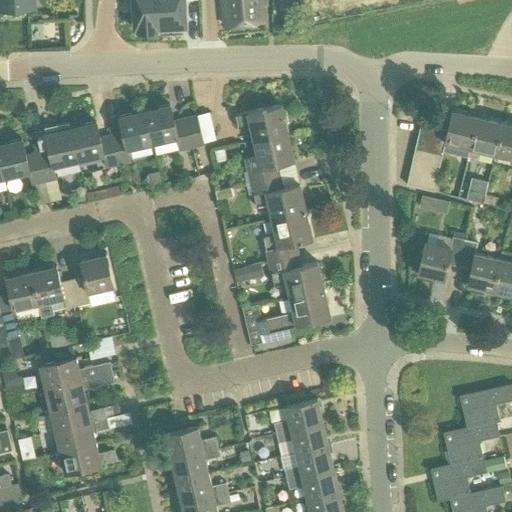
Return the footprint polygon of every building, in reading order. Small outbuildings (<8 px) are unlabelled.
[(0,0),(0,13),(36,11),(35,0),(0,0)] [(157,27),(159,27),(157,0),(132,0),(134,29),(136,28),(136,31),(157,30),(157,27)] [(157,0),(159,27),(186,26),(185,0),(184,0),(157,0)] [(220,0),(223,24),(263,20),(261,0),(220,0)] [(170,103),(144,109),(152,143),(177,137),(180,149),(192,147),(185,118),(174,120),(170,103)] [(250,126),(253,140),(288,132),(281,104),(235,114),(238,128),(250,126)] [(123,133),(111,136),(118,164),(130,161),(128,148),(152,143),(144,109),(119,115),(123,133)] [(197,115),(203,140),(215,137),(208,112),(197,115)] [(452,112),(448,130),(445,143),(460,146),(459,154),(468,156),(477,118),(452,112)] [(185,118),(192,147),(204,144),(203,140),(197,115),(185,118)] [(477,118),(468,156),(477,158),(478,151),(495,155),(503,124),(477,118)] [(104,154),(106,166),(118,164),(111,136),(100,138),(96,120),(69,127),(78,160),(104,154)] [(418,137),(444,143),(445,143),(448,130),(421,124),(418,137)] [(511,125),(504,124),(503,124),(495,155),(511,158),(511,125)] [(53,166),(78,160),(69,127),(45,132),(49,150),(37,153),(44,181),(56,178),(53,166)] [(288,132),(253,140),(256,154),(245,157),(250,182),(275,176),(273,165),(294,160),(288,132)] [(418,137),(416,148),(442,155),(444,143),(418,137)] [(0,142),(0,162),(3,178),(29,172),(32,184),(44,181),(37,153),(26,155),(22,138),(0,142)] [(416,148),(413,161),(439,167),(442,155),(416,148)] [(215,151),(218,161),(226,159),(224,149),(215,151)] [(439,167),(413,161),(410,173),(436,179),(439,167)] [(436,179),(410,173),(407,185),(433,191),(436,179)] [(275,176),(250,182),(256,207),(268,204),(271,219),(306,211),(299,182),(278,187),(275,176)] [(64,201),(64,181),(46,182),(46,201),(64,201)] [(86,194),(88,202),(125,193),(124,190),(119,191),(118,187),(86,194)] [(215,192),(216,199),(233,195),(231,189),(215,192)] [(466,199),(482,203),(484,194),(468,190),(466,199)] [(486,194),(484,203),(495,206),(497,197),(486,194)] [(419,206),(431,209),(433,198),(431,198),(422,195),(419,206)] [(306,211),(271,219),(274,233),(262,236),(268,260),(293,254),(291,244),(312,239),(306,211)] [(460,266),(466,240),(428,232),(418,273),(444,279),(447,263),(460,266)] [(477,243),(466,240),(460,266),(471,269),(468,284),(493,290),(500,258),(475,252),(477,243)] [(511,252),(502,250),(500,258),(493,290),(511,294),(511,252)] [(71,278),(77,305),(89,302),(87,291),(113,286),(106,254),(80,260),(84,275),(71,278)] [(296,265),(293,254),(268,260),(274,285),(286,282),(289,297),(324,289),(317,260),(296,265)] [(31,271),(38,303),(41,316),(54,313),(51,300),(63,297),(66,307),(77,305),(71,278),(59,281),(56,266),(31,271)] [(251,278),(249,266),(233,270),(236,282),(251,278)] [(38,303),(31,271),(6,277),(9,292),(0,294),(0,305),(5,326),(7,337),(19,334),(13,308),(38,303)] [(324,289),(289,297),(293,311),(257,320),(260,333),(330,317),(324,289)] [(65,346),(53,349),(55,360),(68,357),(75,355),(73,344),(65,346)] [(77,362),(75,355),(68,357),(55,360),(39,363),(45,387),(112,371),(110,361),(78,368),(77,362)] [(20,393),(14,367),(14,366),(1,368),(8,396),(20,393)] [(112,371),(45,387),(39,388),(41,393),(46,392),(50,408),(86,399),(83,388),(114,381),(112,371)] [(460,395),(467,427),(495,421),(499,421),(495,403),(511,399),(511,386),(511,384),(460,395)] [(273,422),(277,436),(323,424),(317,397),(285,405),(288,419),(273,422)] [(86,399),(50,408),(44,409),(45,414),(51,413),(54,429),(106,417),(104,407),(88,410),(86,399)] [(106,417),(112,415),(110,405),(104,407),(106,417)] [(115,426),(112,415),(106,417),(109,427),(115,426)] [(59,450),(95,441),(93,431),(109,427),(106,417),(54,429),(49,431),(50,435),(56,434),(59,450)] [(495,421),(467,427),(444,432),(451,464),(483,457),(479,440),(498,435),(495,421)] [(293,438),(296,453),(328,446),(323,424),(277,436),(278,442),(293,438)] [(165,433),(172,460),(218,449),(215,436),(200,439),(197,425),(165,433)] [(0,441),(10,439),(8,429),(0,430),(0,441)] [(248,438),(224,446),(228,455),(251,447),(248,438)] [(0,451),(12,449),(10,439),(0,441),(0,451)] [(95,441),(59,450),(54,451),(55,456),(61,455),(65,473),(101,464),(100,463),(116,460),(114,449),(98,452),(95,441)] [(284,468),(286,477),(333,466),(328,446),(296,453),(299,465),(284,468)] [(172,474),(174,481),(208,473),(205,459),(220,455),(218,449),(172,460),(175,474),(172,474)] [(483,457),(451,464),(431,468),(438,500),(449,498),(470,493),(466,476),(486,471),(483,461),(483,457)] [(503,457),(483,461),(486,471),(486,473),(506,469),(503,457)] [(333,466),(286,477),(288,488),(303,484),(307,499),(339,492),(333,466)] [(496,474),(499,485),(510,483),(507,471),(496,474)] [(0,486),(7,485),(11,484),(8,473),(0,475),(0,486)] [(208,473),(174,481),(176,489),(178,489),(181,500),(213,493),(227,489),(226,482),(211,485),(208,473)] [(15,483),(11,484),(7,485),(0,486),(0,495),(1,502),(19,497),(15,483)] [(486,511),(485,505),(504,501),(501,486),(470,493),(449,498),(452,511),(486,511)] [(213,493),(181,500),(183,511),(217,511),(216,505),(230,501),(227,489),(213,493)] [(343,511),(339,492),(307,499),(309,511),(304,511),(343,511)]
